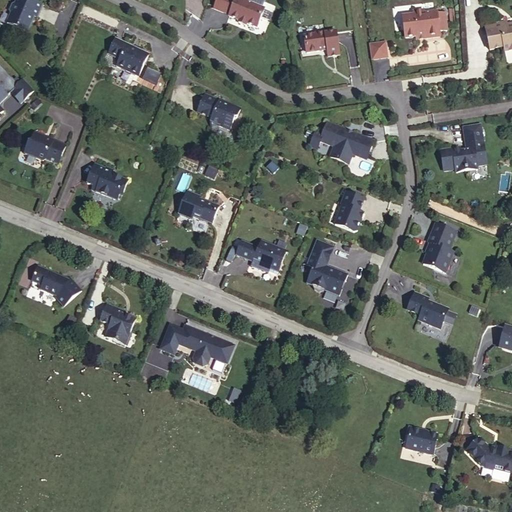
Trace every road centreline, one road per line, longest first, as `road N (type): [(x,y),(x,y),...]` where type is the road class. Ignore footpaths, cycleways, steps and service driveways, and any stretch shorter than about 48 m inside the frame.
road 1 (residential): [(350,350),(407,214),(410,187),(391,93),(299,100),(273,93),(113,0)]
road 2 (residential): [(0,206),(350,350)]
road 3 (residential): [(350,350),(466,396)]
